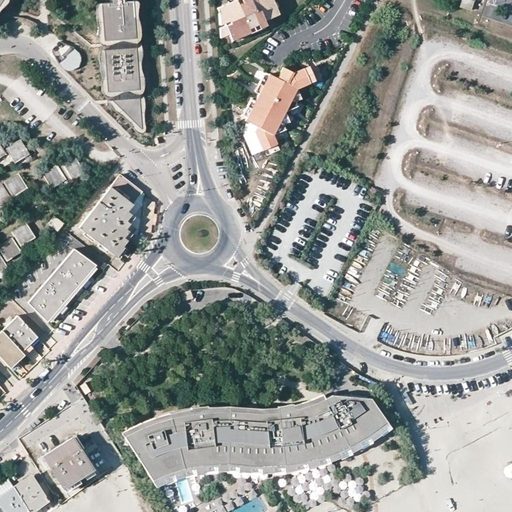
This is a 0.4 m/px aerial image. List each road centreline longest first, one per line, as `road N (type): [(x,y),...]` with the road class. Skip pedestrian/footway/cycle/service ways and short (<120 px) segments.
road 1 (residential): [(511,356),(450,373),(396,367),(354,349),(265,286)]
road 2 (residential): [(134,153),(34,53),(0,45)]
road 3 (tertiary): [(120,304),(0,431)]
road 4 (track): [(386,364),(444,492)]
road 5 (tertiary): [(192,133),(182,0)]
